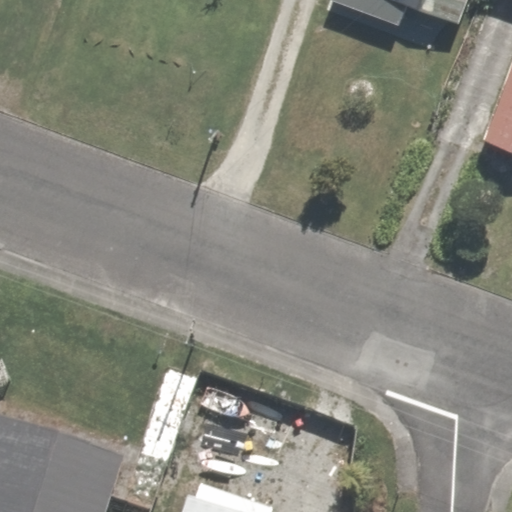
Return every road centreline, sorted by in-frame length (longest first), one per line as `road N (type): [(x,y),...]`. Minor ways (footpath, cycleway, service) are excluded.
road 1 (residential): [(0,180),(483,361)]
road 2 (residential): [(483,361),(461,426),(459,511)]
